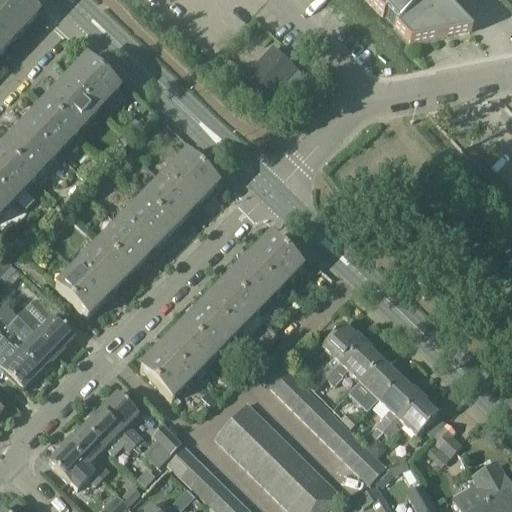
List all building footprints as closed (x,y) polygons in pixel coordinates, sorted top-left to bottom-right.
[(21,0),(0,0),(0,58),(39,17),(21,0)] [(139,0),(148,9),(156,0),(139,0)] [(434,0),(365,0),(382,17),(384,15),(410,42),(433,38),(431,36),(436,32),(441,37),(464,32),(434,0)] [(273,118),(301,88),(290,78),(296,72),(273,51),(240,86),(273,118)] [(88,62),(46,107),(78,138),(121,93),(88,62)] [(46,107),(3,152),(36,183),(78,138),(46,107)] [(141,107),(137,112),(142,117),(147,112),(141,107)] [(0,220),(36,183),(3,152),(0,155),(0,220)] [(143,202),(175,233),(219,189),(187,158),(143,202)] [(132,277),(175,233),(143,202),(100,246),(132,277)] [(270,241),(226,285),(258,316),(301,272),(270,241)] [(88,322),(132,277),(100,246),(56,290),(88,322)] [(8,291),(19,279),(11,271),(0,283),(8,291)] [(226,285),(183,329),(214,360),(258,316),(226,285)] [(26,311),(18,319),(31,332),(58,357),(74,340),(53,319),(44,328),(26,310),(26,311)] [(270,320),(265,315),(260,320),(265,326),(270,320)] [(7,330),(25,348),(19,354),(31,366),(40,375),(42,374),(45,377),(53,369),(49,366),(58,357),(31,332),(18,319),(7,330)] [(306,389),(313,396),(360,345),(342,327),(321,350),(333,362),(306,389)] [(214,360),(183,329),(139,373),(171,404),(214,360)] [(0,337),(0,370),(23,393),(40,375),(31,366),(19,354),(18,355),(10,346),(9,347),(0,337)] [(347,375),(358,385),(379,363),(360,345),(313,396),(314,397),(326,384),(333,390),(347,375)] [(362,406),(368,411),(398,381),(379,363),(358,385),(371,397),(362,406)] [(267,387),(275,396),(292,379),(283,370),(267,387)] [(284,404),(300,387),(292,379),(275,396),(284,404)] [(398,381),(368,411),(369,412),(378,404),(389,415),(375,431),(381,437),(417,399),(398,381)] [(292,412),(308,396),(300,387),(284,404),(292,412)] [(117,396),(100,413),(136,449),(142,443),(127,428),(138,417),(117,396)] [(301,421),(317,404),(308,396),(292,412),(301,421)] [(417,399),(381,437),(389,443),(403,429),(416,440),(437,418),(417,399)] [(309,429),(326,413),(317,404),(301,421),(309,429)] [(230,424),(241,436),(258,419),(246,408),(230,424)] [(105,451),(104,452),(112,460),(123,450),(130,456),(136,449),(100,413),(84,430),(105,451)] [(318,438),(334,421),(326,413),(309,429),(318,438)] [(340,423),(350,433),(358,425),(347,415),(340,423)] [(258,419),(241,436),(251,445),(267,428),(258,419)] [(326,446),(342,430),(334,421),(318,438),(326,446)] [(225,452),(241,436),(230,424),(214,441),(225,452)] [(439,452),(446,445),(451,440),(455,435),(446,427),(430,444),(439,452)] [(251,445),(260,454),(276,437),(267,428),(251,445)] [(66,448),(102,484),(108,477),(94,463),(104,452),(105,451),(84,430),(66,448)] [(335,455),(351,438),(342,430),(326,446),(335,455)] [(170,458),(179,448),(163,431),(153,441),(170,458)] [(251,445),(241,436),(225,452),(234,461),(251,445)] [(260,454),(269,463),(285,446),(276,437),(260,454)] [(343,463),(359,447),(351,438),(335,455),(343,463)] [(451,440),(446,445),(457,455),(462,450),(451,440)] [(260,454),(251,445),(234,461),(243,470),(260,454)] [(457,455),(446,445),(439,452),(450,462),(457,455)] [(269,463),(278,471),(294,455),(285,446),(269,463)] [(352,472),(368,455),(359,447),(343,463),(352,472)] [(96,490),(102,484),(66,448),(49,466),(76,493),(87,482),(96,490)] [(167,468),(175,477),(192,460),(183,451),(167,468)] [(269,463),(260,454),(243,470),(253,479),(269,463)] [(294,455),(278,471),(287,480),(303,464),(294,455)] [(360,480),(376,464),(368,455),(352,472),(360,480)] [(184,485),(200,468),(192,460),(175,477),(184,485)] [(262,488),(278,471),(269,463),(253,479),(262,488)] [(287,480),(296,489),(312,473),(303,464),(287,480)] [(376,464),(360,480),(369,489),(385,472),(376,464)] [(193,493),(209,477),(200,468),(184,485),(193,493)] [(511,511),(511,497),(496,469),(472,483),(488,511),(511,511)] [(389,476),(375,490),(381,496),(394,484),(410,478),(407,470),(389,476)] [(287,480),(278,471),(262,488),(271,497),(287,480)] [(312,473),(296,489),(305,498),(322,482),(312,473)] [(201,502),(217,485),(209,477),(193,493),(201,502)] [(296,489),(287,480),(271,497),(280,506),(296,489)] [(305,498),(314,507),(331,491),(322,482),(305,498)] [(488,511),(472,483),(472,484),(468,487),(472,494),(452,506),(455,511),(488,511)] [(210,510),(226,493),(217,485),(201,502),(210,510)] [(291,511),(305,498),(296,489),(280,506),(286,511),(291,511)] [(127,510),(128,511),(140,499),(131,490),(119,502),(127,510)] [(375,490),(365,496),(372,507),(382,501),(375,490)] [(331,491),(314,507),(319,511),(330,511),(344,504),(331,491)] [(414,511),(433,511),(422,492),(408,500),(414,511)] [(210,510),(211,511),(224,511),(235,502),(226,493),(210,510)] [(363,511),(372,507),(365,496),(357,501),(363,511)] [(319,511),(314,507),(305,498),(291,511),(319,511)] [(125,511),(127,510),(119,502),(117,500),(104,511),(125,511)] [(15,501),(8,508),(11,511),(18,511),(22,508),(15,501)] [(235,502),(224,511),(241,511),(243,510),(235,502)]
